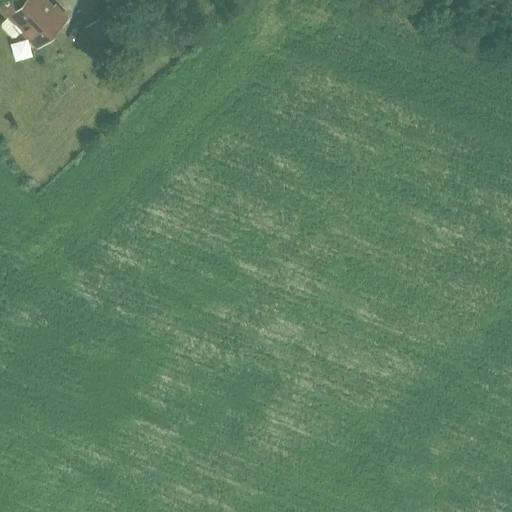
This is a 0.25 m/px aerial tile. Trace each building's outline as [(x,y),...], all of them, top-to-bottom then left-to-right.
[(0,0),(0,7),(7,14),(10,12),(25,27),(22,30),(37,45),(67,15),(55,3),(53,5),(47,0),(0,0)] [(116,0),(133,16),(144,6),(138,0),(144,0),(146,2),(148,0),(116,0)] [(110,48),(133,26),(111,2),(87,24),(110,48)] [(173,8),(163,16),(171,27),(181,19),(173,8)] [(50,84),(26,106),(34,115),(58,93),(50,84)]
